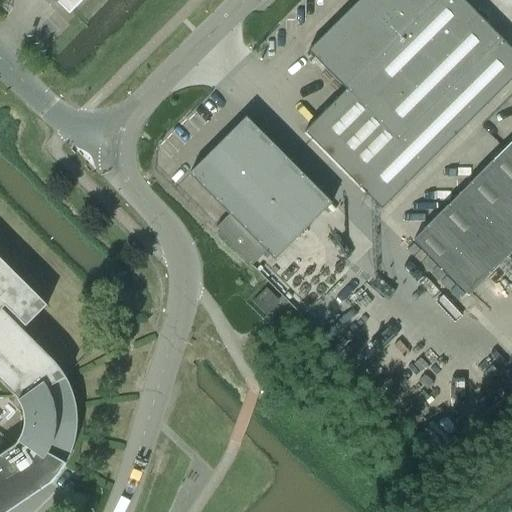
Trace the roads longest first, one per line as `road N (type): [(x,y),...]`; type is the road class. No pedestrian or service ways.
road 1 (unclassified): [(118,511),(186,283),(168,230),(123,178),(112,145)]
road 2 (unclassified): [(112,145),(137,103),(243,0)]
road 3 (unclassified): [(112,145),(69,126),(0,56)]
